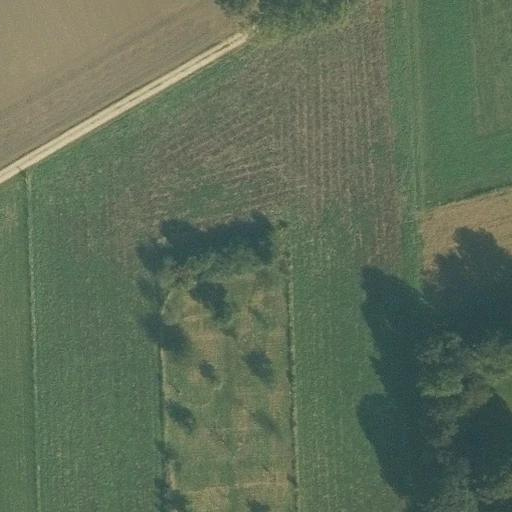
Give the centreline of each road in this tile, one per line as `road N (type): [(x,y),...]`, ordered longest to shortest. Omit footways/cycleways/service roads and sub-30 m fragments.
road 1 (track): [(314,0),(0,180)]
road 2 (track): [(404,0),(421,208)]
